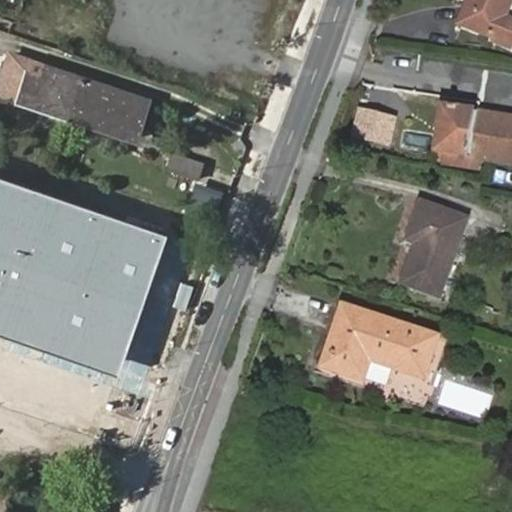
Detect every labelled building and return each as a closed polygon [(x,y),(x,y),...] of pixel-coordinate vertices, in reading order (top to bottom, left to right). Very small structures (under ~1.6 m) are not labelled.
[(511,0),(471,0),(463,22),(498,35),(496,39),(511,44),(511,16),(506,15),(511,0)] [(136,141),(150,101),(30,61),(17,101),(136,141)] [(511,114),(449,104),(442,143),(471,147),(471,151),(511,157),(511,114)] [(168,171),(197,180),(201,164),(173,155),(168,171)] [(162,234),(0,178),(0,335),(114,374),(162,234)] [(469,215),(424,200),(409,236),(417,239),(405,278),(443,291),(469,215)] [(438,333),(345,304),(324,366),(364,377),(370,358),(424,374),(438,333)] [(0,410),(11,413),(30,353),(0,343),(0,410)] [(0,511),(10,511),(14,480),(0,478),(0,511)]
